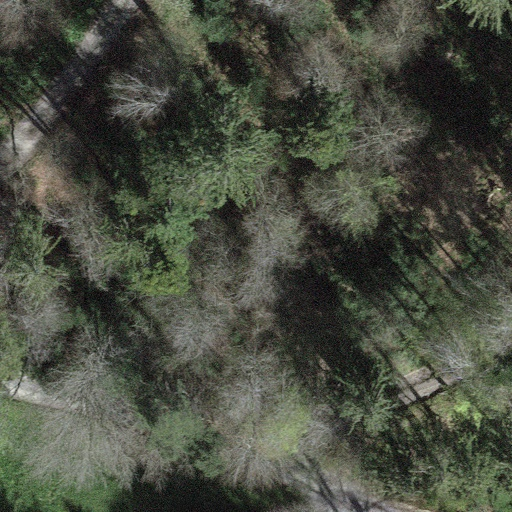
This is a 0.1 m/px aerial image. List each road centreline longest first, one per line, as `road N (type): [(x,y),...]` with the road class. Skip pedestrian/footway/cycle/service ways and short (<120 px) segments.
road 1 (track): [(0,384),(211,438),(415,511)]
road 2 (track): [(211,438),(350,401),(511,339)]
road 3 (track): [(128,0),(0,160)]
